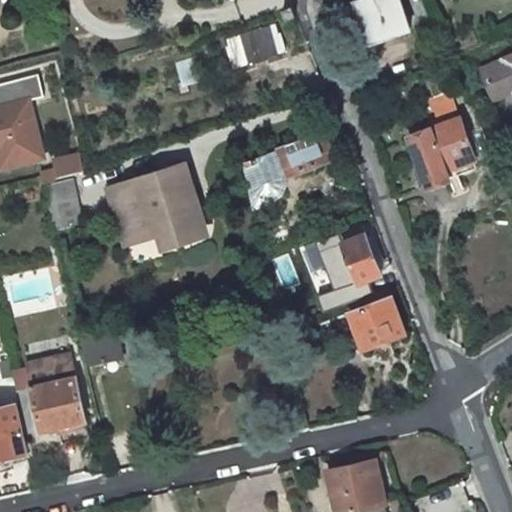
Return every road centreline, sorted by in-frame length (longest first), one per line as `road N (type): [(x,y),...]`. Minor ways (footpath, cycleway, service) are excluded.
road 1 (residential): [(0,506),(421,414),(462,391)]
road 2 (residential): [(462,391),(303,0)]
road 3 (residential): [(508,511),(462,391)]
